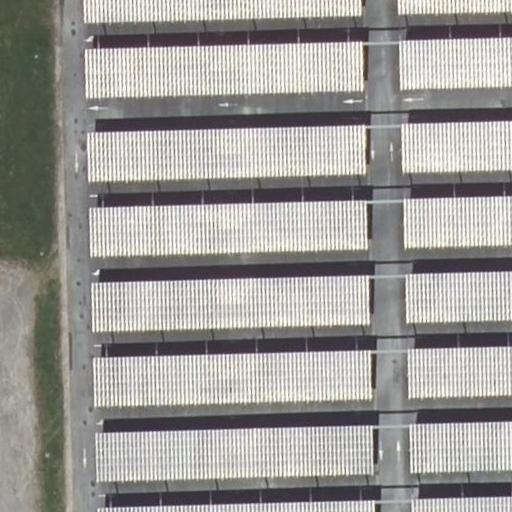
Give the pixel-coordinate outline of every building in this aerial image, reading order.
[(361,0),(86,0),(87,25),(362,17),(361,0)] [(511,0),(400,0),(401,16),(511,12),(511,0)] [(511,39),(400,43),(401,91),(511,87),(511,39)] [(361,44),(86,51),(88,99),(362,92),(361,44)] [(511,122),(404,126),(405,174),(511,171),(511,122)] [(364,127),(90,135),(91,183),(366,176),(364,127)] [(511,197),(404,201),(405,249),(511,246),(511,197)] [(367,202),(92,210),(93,258),(368,251),(367,202)] [(511,273),(408,276),(410,325),(511,321),(511,273)] [(367,277),(92,285),(94,333),(368,325),(367,277)] [(511,348),(408,351),(410,400),(511,396),(511,348)] [(370,353),(96,360),(97,409),(372,401),(370,353)] [(511,423),(412,426),(413,474),(511,471),(511,423)] [(372,426),(98,434),(99,482),(374,475),(372,426)] [(511,511),(511,498),(412,501),(412,511),(511,511)] [(374,511),(374,502),(99,510),(99,511),(374,511)]
